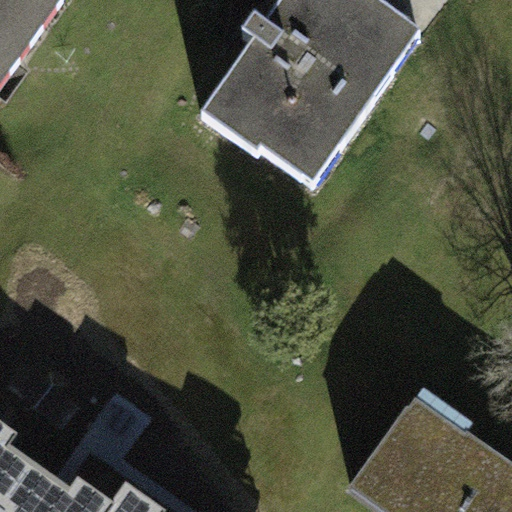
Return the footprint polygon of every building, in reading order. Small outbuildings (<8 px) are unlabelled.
[(0,0),(0,130),(91,0),(0,0)] [(449,46),(380,0),(310,0),(229,120),(345,198),(449,46)] [(511,511),(511,461),(432,403),(365,494),(389,511),(511,511)] [(106,511),(0,430),(0,511),(106,511)] [(162,511),(143,498),(133,511),(162,511)]
